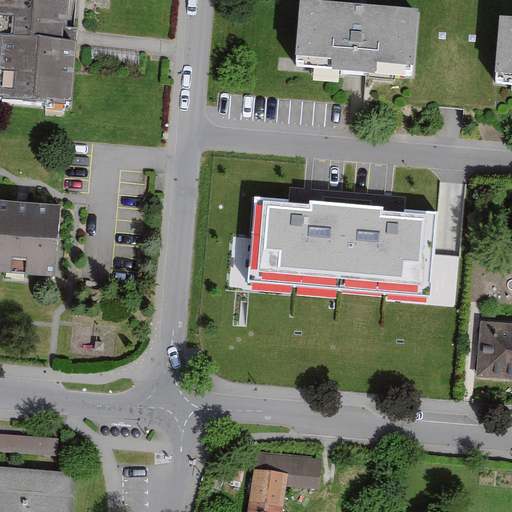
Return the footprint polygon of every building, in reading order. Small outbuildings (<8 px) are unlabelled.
[(73,0),(2,0),(0,28),(0,47),(11,49),(6,110),(78,116),(83,53),(69,52),(73,0)] [(420,85),(424,20),(302,12),(297,77),(420,85)] [(511,93),(511,28),(503,28),(498,92),(511,93)] [(0,273),(61,278),(65,209),(0,204),(0,273)] [(434,221),(257,206),(250,287),(427,302),(434,221)] [(511,382),(511,326),(482,324),(477,379),(511,382)] [(57,442),(0,439),(0,452),(57,456),(57,442)] [(317,497),(322,463),(256,454),(248,511),(281,511),(284,493),(317,497)] [(72,511),(75,478),(0,472),(0,511),(72,511)]
